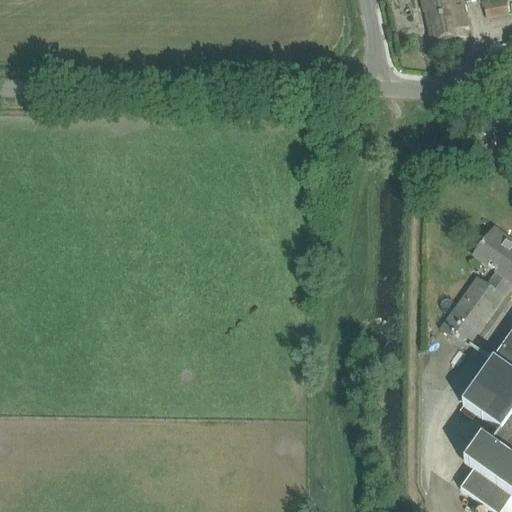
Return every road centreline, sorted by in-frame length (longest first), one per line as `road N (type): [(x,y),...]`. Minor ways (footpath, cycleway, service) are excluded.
road 1 (unclassified): [(0,95),(383,98)]
road 2 (unclassified): [(511,146),(435,107),(383,98)]
